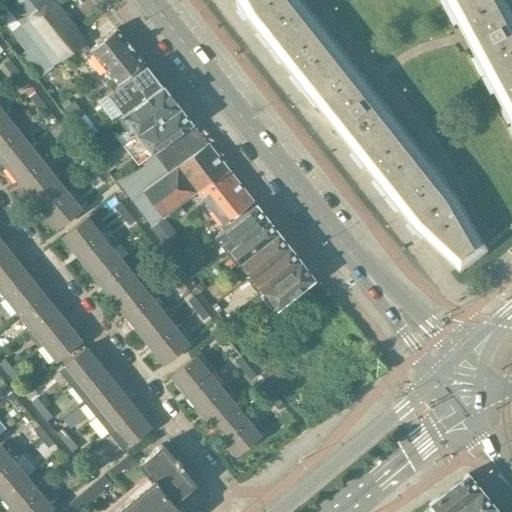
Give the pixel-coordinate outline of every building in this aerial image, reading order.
[(0,0),(0,18),(10,31),(19,23),(52,66),(85,40),(53,0),(52,0),(50,2),(49,0),(14,0),(10,4),(6,0),(0,0)] [(482,247),(482,246),(466,218),(463,220),(448,193),(450,192),(437,175),(434,176),(414,150),(416,148),(402,131),(400,133),(380,107),(382,105),(354,70),(352,72),(331,45),(333,44),(320,27),(317,28),(297,2),(299,0),(298,0),(237,0),(238,1),(239,0),(241,0),(246,7),(248,16),(246,18),(256,30),(258,29),(267,33),(280,50),(283,60),(280,61),(290,74),(292,72),(316,103),(315,105),(339,135),(341,134),(349,138),(363,155),(365,164),(363,166),(373,178),(375,177),(384,181),(398,198),(400,208),(397,209),(407,222),(409,220),(418,224),(425,231),(422,234),(457,267),(482,247)] [(511,17),(502,0),(451,0),(457,11),(458,20),(455,21),(474,56),(476,55),(484,60),(494,80),(495,89),(492,91),(500,105),(502,103),(511,121),(511,17)] [(116,84),(144,62),(116,28),(89,50),(116,84)] [(3,64),(15,80),(21,75),(9,60),(3,64)] [(107,94),(122,113),(161,84),(146,65),(107,94)] [(29,85),(21,75),(15,80),(23,89),(29,85)] [(161,84),(122,113),(120,114),(130,126),(116,136),(122,144),(176,103),(161,84)] [(33,102),(40,112),(46,107),(38,98),(33,102)] [(83,113),(74,100),(73,101),(70,98),(63,103),(66,106),(62,109),(71,122),(83,113)] [(143,159),(191,123),(176,103),(122,144),(99,161),(108,171),(131,155),(137,163),(143,159)] [(53,117),(46,107),(40,112),(47,121),(53,117)] [(93,125),(83,113),(71,122),(81,134),(84,132),(87,136),(94,130),(91,126),(93,125)] [(4,115),(0,118),(0,143),(16,131),(4,115)] [(163,218),(196,191),(226,168),(191,123),(143,159),(137,163),(114,180),(160,240),(173,230),(163,218)] [(57,134),(64,143),(70,138),(63,129),(57,134)] [(16,131),(0,143),(0,158),(5,165),(29,147),(16,131)] [(77,148),(70,138),(64,143),(72,152),(77,148)] [(29,147),(5,165),(17,180),(41,162),(29,147)] [(82,165),(89,175),(95,170),(87,161),(82,165)] [(41,162),(17,180),(30,196),(54,178),(41,162)] [(252,201),(226,168),(196,191),(223,225),(252,201)] [(102,180),(95,170),(89,175),(96,184),(102,180)] [(54,178),(30,196),(43,212),(66,193),(54,178)] [(66,193),(43,212),(56,229),(80,210),(66,193)] [(114,207),(121,216),(127,212),(120,202),(114,207)] [(217,233),(228,248),(266,218),(255,204),(217,233)] [(134,221),(127,212),(121,216),(129,225),(134,221)] [(86,218),(62,236),(75,253),(99,234),(86,218)] [(266,218),(228,248),(239,262),(277,232),(266,218)] [(277,232),(239,262),(250,276),(288,247),(277,232)] [(99,234),(75,253),(88,268),(111,250),(99,234)] [(139,238),(146,248),(152,243),(144,234),(139,238)] [(152,243),(146,248),(153,257),(159,252),(152,243)] [(4,246),(0,249),(0,274),(16,262),(4,246)] [(288,247),(250,276),(262,291),(299,261),(288,247)] [(111,250),(88,268),(100,284),(124,265),(111,250)] [(299,261),(262,291),(276,309),(314,280),(299,261)] [(16,262),(0,274),(0,289),(5,296),(29,277),(16,262)] [(124,265),(100,284),(113,300),(136,281),(124,265)] [(176,275),(169,265),(163,270),(170,279),(176,275)] [(183,284),(176,275),(170,279),(178,288),(183,284)] [(29,277),(5,296),(18,312),(41,293),(29,277)] [(314,280),(242,338),(310,423),(383,365),(314,280)] [(136,281),(113,300),(125,315),(149,296),(136,281)] [(41,293),(18,312),(30,327),(54,309),(41,293)] [(149,296),(125,315),(138,331),(161,312),(149,296)] [(201,306),(193,297),(188,301),(195,310),(201,306)] [(208,315),(201,306),(195,310),(202,320),(208,315)] [(66,324),(54,309),(30,327),(43,343),(66,324)] [(161,312),(138,331),(150,346),(173,327),(161,312)] [(224,321),(230,329),(238,322),(232,315),(224,321)] [(66,324),(43,343),(56,360),(60,357),(80,341),(66,324)] [(173,327),(150,346),(164,363),(187,345),(173,327)] [(219,329),(213,334),(221,343),(226,339),(219,329)] [(98,364),(80,341),(60,357),(66,363),(61,366),(62,367),(58,370),(71,386),(98,364)] [(171,375),(184,391),(207,372),(194,356),(171,375)] [(248,366),(240,357),(235,361),(242,371),(248,366)] [(0,362),(0,365),(6,373),(11,368),(4,359),(0,362)] [(98,364),(71,386),(83,401),(110,379),(98,364)] [(255,376),(248,366),(242,371),(249,380),(255,376)] [(19,377),(11,368),(6,373),(13,382),(19,377)] [(207,372),(184,391),(197,407),(220,389),(207,372)] [(110,379),(83,401),(95,417),(123,395),(110,379)] [(275,395),(268,386),(263,379),(257,384),(270,400),(275,395)] [(37,393),(29,384),(21,390),(28,400),(37,393)] [(0,390),(8,400),(14,395),(6,386),(0,390)] [(220,389),(197,407),(209,422),(232,404),(220,389)] [(21,404),(14,395),(8,400),(16,409),(21,404)] [(136,411),(123,395),(95,417),(108,433),(136,411)] [(283,405),(275,395),(270,400),(277,409),(283,405)] [(31,403),(39,412),(44,407),(36,398),(31,403)] [(232,404),(209,422),(222,438),(245,420),(232,404)] [(52,416),(44,407),(39,412),(46,421),(52,416)] [(136,411),(108,433),(121,449),(125,446),(149,427),(147,425),(136,411)] [(245,420),(222,438),(235,455),(259,436),(245,420)] [(33,429),(40,439),(46,434),(38,425),(33,429)] [(56,433),(64,442),(69,438),(62,429),(56,433)] [(53,443),(46,434),(40,439),(48,448),(53,443)] [(77,447),(69,438),(64,442),(72,452),(77,447)] [(180,511),(172,502),(194,484),(181,467),(182,466),(176,459),(175,460),(161,444),(137,464),(151,480),(112,511),(180,511)] [(0,472),(12,462),(0,447),(0,472)] [(129,454),(111,468),(116,474),(125,467),(128,471),(137,463),(129,454)] [(58,460),(66,469),(71,464),(64,455),(58,460)] [(90,474),(96,470),(88,460),(83,465),(90,474)] [(12,462),(0,472),(0,493),(2,496),(25,477),(12,462)] [(79,474),(71,464),(66,469),(73,478),(79,474)] [(434,511),(453,511),(481,491),(467,473),(447,489),(428,503),(434,511)] [(103,475),(85,490),(93,499),(102,492),(100,488),(108,481),(103,475)] [(25,477),(2,496),(15,511),(38,492),(25,477)] [(84,506),(93,499),(85,490),(68,504),(73,511),(81,503),(84,506)] [(481,491),(453,511),(492,511),(496,509),(481,491)] [(38,492),(15,511),(47,511),(51,509),(38,492)]
